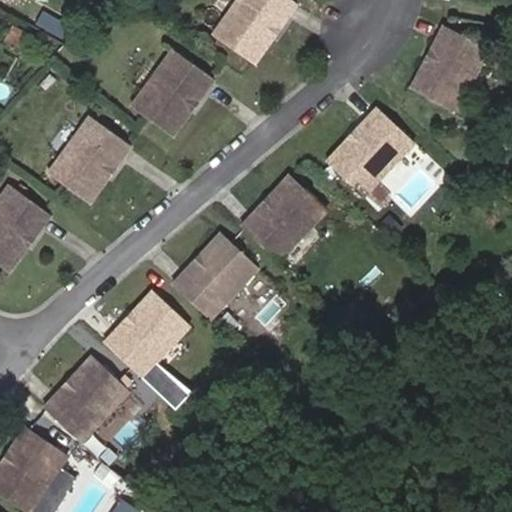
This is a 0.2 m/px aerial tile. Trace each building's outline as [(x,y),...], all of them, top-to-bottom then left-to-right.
[(295,5),(287,0),(235,0),(212,33),(253,63),(265,46),(260,42),(279,16),(285,19),(295,5)] [(285,19),(279,16),(260,42),(265,46),(285,19)] [(6,25),(0,41),(21,49),(27,33),(6,25)] [(455,111),(488,48),(443,25),(435,40),(440,43),(426,72),(420,69),(410,88),(455,111)] [(426,72),(440,43),(435,40),(420,69),(426,72)] [(213,79),(172,49),(130,106),(171,136),(183,119),(178,116),(197,89),(202,93),(213,79)] [(202,93),(197,89),(178,116),(183,119),(202,93)] [(363,195),(412,143),(375,108),(363,121),(368,126),(345,149),(341,144),(326,160),(363,195)] [(130,146),(89,116),(47,173),(88,203),(100,187),(95,183),(114,157),(119,160),(130,146)] [(345,149),(368,126),(363,121),(341,144),(345,149)] [(119,160),(114,157),(95,183),(100,187),(119,160)] [(277,261),(326,209),(289,174),(275,189),(280,193),(257,218),(253,213),(240,226),(277,261)] [(50,214),(9,184),(0,196),(0,265),(8,271),(20,255),(15,251),(34,225),(39,229),(50,214)] [(253,213),(257,218),(280,193),(275,189),(253,213)] [(39,229),(34,225),(15,251),(20,255),(39,229)] [(209,319),(258,267),(220,232),(206,247),(211,252),(189,276),(184,271),(172,284),(209,319)] [(184,271),(189,276),(211,252),(206,247),(184,271)] [(141,377),(189,325),(152,290),(138,306),(143,310),(121,334),(116,329),(104,342),(141,377)] [(116,329),(121,334),(143,310),(138,306),(116,329)] [(80,442),(129,390),(92,355),(77,370),(82,375),(60,398),(55,394),(43,407),(80,442)] [(55,394),(60,398),(82,375),(77,370),(55,394)] [(0,495),(25,511),(28,511),(67,455),(24,427),(13,444),(18,448),(0,474),(0,495)] [(0,462),(0,474),(18,448),(13,444),(0,462)]
